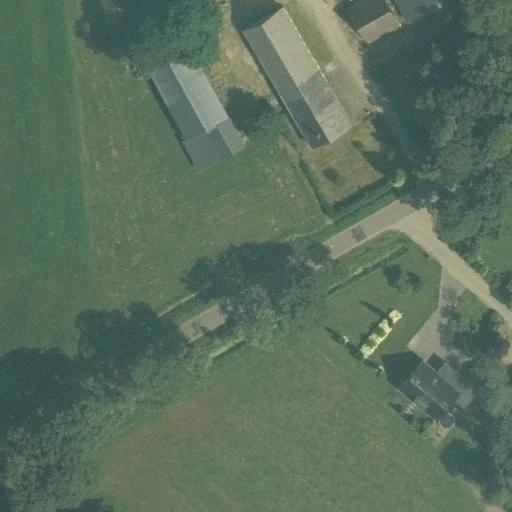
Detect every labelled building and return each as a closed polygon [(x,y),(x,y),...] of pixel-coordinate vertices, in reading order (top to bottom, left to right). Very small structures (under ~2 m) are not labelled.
[(357,0),(347,6),(368,43),(400,24),(386,0),(357,0)] [(394,0),(407,21),(444,0),(394,0)] [(352,122),(283,6),(244,29),(312,145),(352,122)] [(247,143),(193,45),(149,69),(187,138),(184,140),(199,168),(247,143)] [(407,367),(385,393),(422,424),(439,403),(451,413),(465,396),(452,385),(442,395),(407,367)] [(511,383),(499,399),(511,410),(511,383)]
